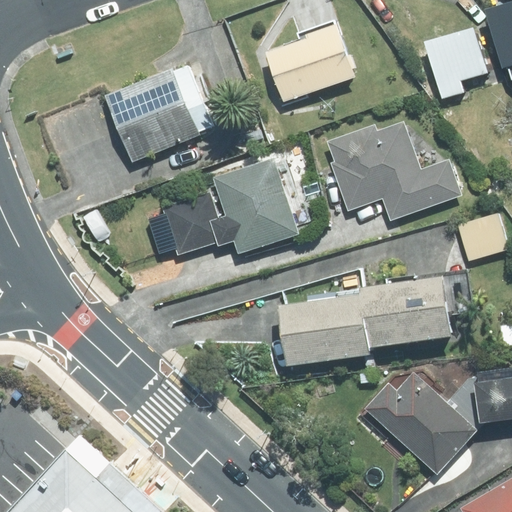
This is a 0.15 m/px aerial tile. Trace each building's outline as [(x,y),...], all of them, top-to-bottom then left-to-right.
[(511,3),(491,9),(508,72),(509,71),(511,80),(511,3)] [(289,103),(363,79),(346,25),(314,35),(315,39),(272,53),(289,103)] [(483,28),(429,43),(445,99),(467,93),(464,82),(495,73),(483,28)] [(218,128),(194,68),(181,74),(179,69),(110,96),(137,164),(206,137),(204,133),(218,128)] [(272,144),(285,139),(278,119),(265,123),(272,144)] [(408,120),(382,129),(379,124),(332,140),(339,161),(334,163),(351,210),(386,197),(394,220),(466,194),(453,159),(425,169),(408,120)] [(304,234),(279,158),(217,178),(230,216),(222,219),(213,192),(166,208),(181,254),(220,242),(222,246),(238,241),(242,254),(304,234)] [(471,261),(511,249),(511,248),(502,214),(461,225),(471,261)] [(452,277),(368,288),(369,294),(286,306),(295,367),(378,356),(377,349),(460,338),(452,277)] [(482,383),(488,423),(488,424),(511,421),(511,369),(485,373),(486,376),(487,383),(482,383)] [(451,401),(419,371),(402,389),(394,382),(369,409),(441,475),(482,430),(481,429),(488,423),(482,383),(487,383),(486,376),(472,378),(451,401)] [(364,384),(380,382),(379,373),(363,375),(364,384)] [(163,511),(79,435),(6,511),(163,511)] [(511,511),(511,485),(470,511),(471,511),(511,511)]
